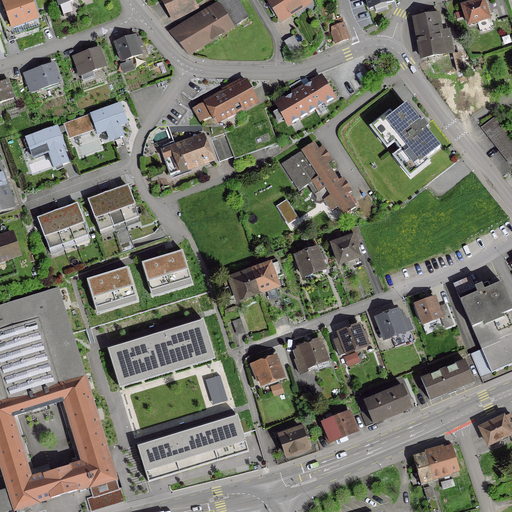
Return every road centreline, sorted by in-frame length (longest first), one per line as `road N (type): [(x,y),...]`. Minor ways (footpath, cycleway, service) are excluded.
road 1 (residential): [(511,240),(461,270),(243,351),(258,428)]
road 2 (tertiary): [(262,484),(456,413)]
road 3 (residential): [(391,46),(511,201)]
road 4 (residential): [(362,47),(287,71),(187,64)]
road 5 (residential): [(187,64),(134,151),(152,207)]
road 6 (residential): [(0,66),(138,14)]
road 7 (residential): [(267,162),(152,207)]
